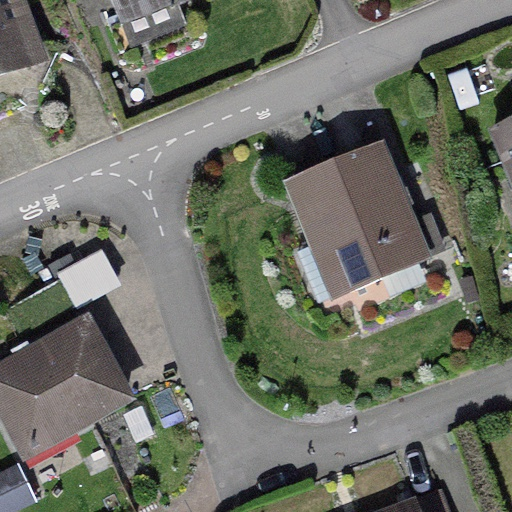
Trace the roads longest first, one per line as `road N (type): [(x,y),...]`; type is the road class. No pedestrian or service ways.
road 1 (residential): [(511,384),(299,458),(265,463),(239,456),(223,433),(128,159)]
road 2 (residential): [(128,159),(511,0)]
road 3 (residential): [(0,216),(128,159)]
